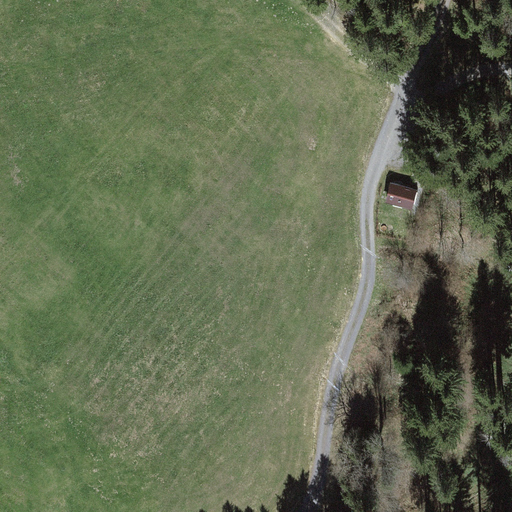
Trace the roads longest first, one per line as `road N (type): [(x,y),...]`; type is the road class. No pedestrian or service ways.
road 1 (track): [(303,511),(312,504),(332,384),(368,277),(374,180),(445,0)]
road 2 (track): [(511,76),(494,68),(430,106),(399,105)]
